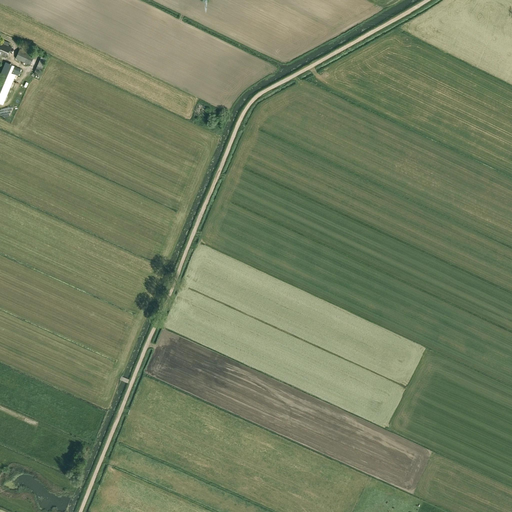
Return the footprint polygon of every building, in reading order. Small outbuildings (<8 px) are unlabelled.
[(0,57),(1,54),(7,57),(11,47),(1,42),(0,43),(0,57)] [(18,59),(30,65),(34,55),(19,48),(15,60),(17,61),(18,59)] [(40,74),(46,58),(41,56),(34,72),(40,74)] [(6,62),(4,67),(19,73),(21,69),(6,62)] [(0,75),(0,101),(3,103),(13,78),(1,73),(0,75)]
